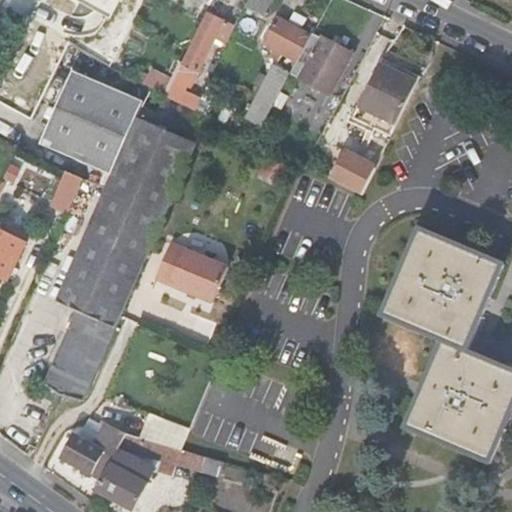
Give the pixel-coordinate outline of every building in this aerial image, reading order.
[(253,0),(247,11),(263,20),(273,0),(253,0)] [(165,84),(157,96),(172,103),(183,84),(186,86),(213,39),(218,41),(223,31),(219,28),(220,24),(206,16),(165,84)] [(309,44),(311,40),(298,33),(303,24),(294,19),(288,28),(274,20),(259,46),(267,50),(263,58),(273,65),(279,57),(296,66),(309,44)] [(348,66),(309,44),(296,66),(289,79),(287,83),(326,105),(348,66)] [(376,140),(408,81),(381,67),(351,127),(376,140)] [(33,141),(90,167),(125,97),(69,70),(33,141)] [(241,123),(258,131),(287,83),(289,79),(273,70),(266,81),(257,76),(252,86),(260,91),(241,123)] [(146,72),(138,85),(157,96),(165,84),(146,72)] [(419,88),(408,81),(376,140),(389,146),(419,88)] [(125,97),(90,167),(95,171),(46,274),(56,280),(45,307),(65,316),(50,350),(68,359),(187,112),(172,103),(157,96),(149,115),(136,108),(138,103),(125,97)] [(68,359),(59,377),(51,396),(72,401),(203,121),(187,112),(68,359)] [(340,161),(327,188),(344,198),(358,171),(340,161)] [(358,171),(344,198),(358,204),(371,178),(358,171)] [(40,204),(57,212),(71,181),(53,175),(40,204)] [(0,234),(0,276),(16,243),(0,234)] [(498,277),(413,239),(373,323),(435,352),(397,435),(480,474),(511,404),(511,386),(459,363),(498,277)] [(169,245),(152,282),(209,307),(225,270),(169,245)] [(50,350),(42,368),(59,377),(68,359),(50,350)] [(59,377),(42,368),(28,397),(45,408),(51,396),(59,377)] [(0,409),(16,422),(20,412),(21,410),(5,398),(0,409)] [(13,429),(31,438),(38,422),(20,412),(16,422),(13,429)] [(52,460),(91,482),(119,435),(101,426),(88,450),(66,435),(52,460)] [(91,482),(85,494),(115,511),(123,511),(149,468),(165,478),(176,463),(181,453),(175,452),(119,435),(91,482)] [(208,475),(213,464),(181,453),(176,463),(208,475)]
